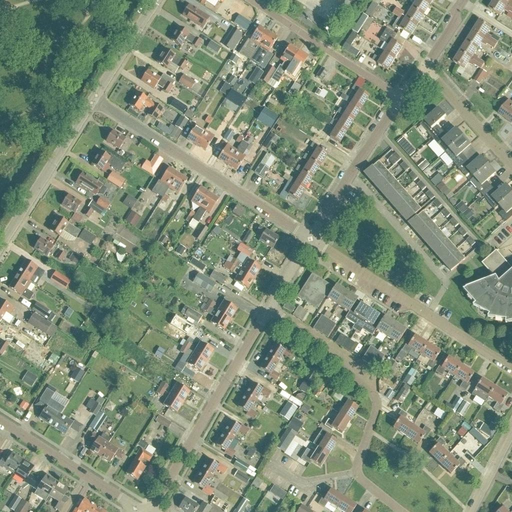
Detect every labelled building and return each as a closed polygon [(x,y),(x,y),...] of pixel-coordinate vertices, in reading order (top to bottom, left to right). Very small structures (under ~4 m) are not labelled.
[(431,6),(421,0),(419,0),(414,9),(425,16),(431,6)] [(511,9),(496,0),(490,11),(501,17),(504,12),(508,14),(509,12),(511,14),(511,9)] [(511,3),(510,2),(511,0),(496,0),(511,9),(511,3)] [(345,19),(354,6),(348,1),(338,15),(345,19)] [(371,18),(379,6),(374,3),(366,15),(371,18)] [(189,6),(183,17),(190,21),(203,29),(209,19),(196,11),(189,6)] [(395,12),(418,26),(425,16),(414,9),(413,10),(413,11),(410,15),(405,11),(404,11),(403,12),(397,9),(395,12)] [(411,37),(418,26),(395,12),(393,15),(400,19),(394,29),(399,32),(400,30),(411,37)] [(252,23),(239,15),(234,23),(246,32),(252,23)] [(358,35),(362,29),(369,18),(363,15),(353,32),(358,35)] [(350,36),(358,24),(351,20),(344,32),(350,36)] [(474,33),(496,46),(498,44),(490,39),(491,37),(488,35),(491,29),(480,22),(474,33)] [(200,42),(179,28),(170,41),(180,48),(185,41),(190,44),(190,45),(196,49),(200,42)] [(259,48),(268,34),(259,28),(250,42),(259,48)] [(227,40),(229,41),(236,45),(242,35),(233,30),(227,40)] [(385,43),(390,47),(386,54),(396,60),(403,48),(393,42),(397,36),(387,30),(380,40),(385,43)] [(364,43),(370,47),(377,36),(370,32),(364,43)] [(474,33),(467,43),(478,50),(482,44),(485,47),(486,45),(494,50),(496,46),(474,33)] [(259,48),(257,51),(253,57),(250,61),(258,66),(276,39),(268,34),(259,48)] [(345,45),(350,48),(357,37),(352,34),(345,45)] [(206,49),(216,56),(220,49),(210,43),(206,49)] [(478,50),(467,43),(461,53),(482,67),(484,64),(477,59),(478,58),(475,55),(478,50)] [(282,78),(285,73),(289,67),(298,53),(289,47),(280,61),(284,64),(281,69),(279,67),(272,79),(278,83),(282,78)] [(248,54),(253,57),(257,51),(252,48),(248,54)] [(234,67),(243,54),(237,49),(228,63),(234,67)] [(170,64),(182,71),(186,64),(165,50),(156,64),(166,70),(170,64)] [(308,59),(298,53),(289,67),(293,70),(292,72),(296,75),(297,72),(299,73),(308,59)] [(482,67),(461,53),(454,64),(465,71),(469,65),(472,67),(473,66),(480,70),(482,67)] [(388,72),(396,60),(386,54),(382,61),(376,57),(373,61),(379,65),(379,66),(388,72)] [(260,82),(265,85),(274,71),(269,68),(260,82)] [(257,69),(253,75),(260,80),(264,73),(257,69)] [(322,81),(327,72),(321,69),(316,77),(322,81)] [(335,70),(332,75),(340,79),(342,75),(335,70)] [(485,73),(480,70),(474,79),(473,81),(479,85),(483,79),(486,81),(489,76),(485,73)] [(147,72),(141,82),(154,90),(156,86),(162,90),(161,92),(167,95),(173,88),(171,87),(174,82),(163,75),(160,80),(147,72)] [(240,74),(235,81),(242,85),(247,78),(240,74)] [(190,92),(195,84),(183,77),(178,85),(190,92)] [(294,84),(287,95),(293,99),(300,88),(294,84)] [(353,102),(363,108),(369,98),(359,92),(360,90),(354,86),(351,91),(357,94),(353,102)] [(229,92),(225,99),(230,102),(236,92),(231,89),(229,92)] [(154,101),(158,93),(154,90),(149,98),(154,101)] [(163,110),(147,100),(137,94),(128,107),(139,114),(143,106),(150,111),(146,116),(155,122),(163,110)] [(363,108),(353,102),(342,95),(339,99),(350,106),(345,114),(355,120),(363,108)] [(170,107),(182,114),(186,108),(175,100),(170,107)] [(508,121),(511,115),(511,103),(509,101),(499,114),(508,121)] [(265,109),(260,117),(273,125),(278,118),(265,109)] [(345,114),(339,110),(337,114),(343,118),(338,125),(348,131),(355,120),(345,114)] [(441,131),(437,127),(446,119),(439,110),(425,123),(420,126),(428,134),(432,139),(441,131)] [(209,126),(215,117),(211,114),(205,124),(209,126)] [(388,122),(392,126),(399,117),(394,114),(388,122)] [(182,133),(189,122),(181,118),(175,128),(182,133)] [(348,131),(338,125),(332,121),(329,125),(336,129),(330,139),(339,145),(348,131)] [(196,147),(205,132),(196,126),(187,141),(196,147)] [(413,126),(409,132),(419,140),(424,135),(413,126)] [(296,142),(301,135),(295,130),(290,137),(296,142)] [(434,142),(445,155),(464,139),(457,130),(448,138),(444,134),(434,142)] [(229,143),(235,135),(229,131),(224,140),(229,143)] [(120,137),(112,132),(106,143),(119,151),(126,139),(121,136),(120,137)] [(205,132),(196,147),(205,152),(214,138),(205,132)] [(276,147),(280,141),(271,135),(262,147),(267,150),(271,144),(276,147)] [(240,145),(242,142),(244,138),(240,136),(236,142),(240,145)] [(464,139),(445,155),(457,167),(466,159),(462,155),(471,147),(464,139)] [(236,152),(227,166),(236,172),(245,158),(242,156),(249,146),(242,142),(240,145),(236,152)] [(311,160),(321,166),(327,155),(318,149),(319,148),(313,144),(310,149),(316,152),(311,160)] [(218,161),(227,166),(236,152),(227,146),(218,161)] [(411,148),(405,153),(409,157),(415,152),(411,148)] [(109,159),(100,152),(91,166),(102,172),(106,164),(120,173),(124,166),(111,157),(109,159)] [(262,165),(269,169),(275,160),(267,155),(261,164),(262,165)] [(393,167),(401,160),(397,155),(389,162),(393,167)] [(321,166),(311,160),(305,156),(303,160),(309,164),(304,171),(313,177),(321,166)] [(249,157),(243,167),(252,172),(258,162),(249,157)] [(475,179),(489,167),(481,158),(472,166),(469,162),(459,170),(463,175),(468,171),(475,179)] [(145,162),(141,169),(153,177),(157,169),(149,164),(145,162)] [(374,185),(388,172),(380,163),(365,175),(374,185)] [(406,173),(410,170),(404,164),(401,168),(406,173)] [(263,180),(269,169),(262,165),(256,176),(263,180)] [(313,177),(304,171),(298,167),(295,172),(301,175),(296,183),(306,189),(313,177)] [(489,167),(475,179),(478,183),(474,187),(482,196),(491,187),(487,183),(496,175),(489,167)] [(158,182),(151,192),(162,199),(165,196),(169,189),(169,188),(178,175),(168,169),(160,183),(158,182)] [(117,188),(122,180),(109,172),(105,180),(117,188)] [(382,194),(396,182),(388,172),(374,185),(382,194)] [(104,196),(108,190),(103,187),(102,187),(96,183),(95,182),(87,178),(85,176),(82,174),(82,175),(82,174),(76,184),(80,187),(89,192),(96,196),(98,193),(101,195),(103,196),(104,196)] [(414,183),(418,180),(413,174),(409,177),(414,183)] [(169,188),(169,189),(178,195),(187,181),(178,175),(169,188)] [(435,178),(431,182),(435,187),(439,183),(435,178)] [(238,190),(243,181),(238,179),(233,187),(238,190)] [(306,189),(296,183),(290,179),(288,183),(294,187),(288,196),(297,202),(306,189)] [(391,204),(405,191),(396,182),(382,194),(391,204)] [(423,192),(426,189),(421,183),(418,187),(423,192)] [(442,196),(446,193),(439,185),(436,188),(442,196)] [(495,203),(500,207),(511,196),(511,193),(506,187),(497,194),(493,190),(484,198),(491,206),(495,203)] [(200,189),(191,203),(200,209),(209,195),(200,189)] [(399,214),(413,201),(405,191),(391,204),(399,214)] [(431,202),(435,199),(430,193),(426,196),(431,202)] [(200,209),(188,226),(194,230),(198,224),(205,212),(209,214),(218,201),(209,195),(200,209)] [(75,215),(82,205),(69,196),(62,206),(75,215)] [(162,199),(161,201),(166,204),(169,199),(165,196),(162,199)] [(511,196),(500,207),(503,212),(499,216),(506,224),(511,218),(511,211),(511,196)] [(106,211),(110,205),(99,198),(95,204),(106,211)] [(413,201),(399,214),(407,223),(422,210),(413,201)] [(439,210),(442,207),(437,201),(433,204),(439,210)] [(100,216),(104,210),(92,203),(88,208),(100,216)] [(462,215),(467,210),(462,204),(457,209),(462,215)] [(88,219),(93,211),(87,207),(82,215),(88,219)] [(237,207),(233,214),(241,219),(245,212),(237,207)] [(467,221),(473,216),(468,210),(462,216),(467,221)] [(447,220),(451,217),(446,211),(442,214),(447,220)] [(179,212),(174,219),(178,221),(182,214),(179,212)] [(189,224),(195,215),(191,212),(185,222),(189,224)] [(131,213),(126,222),(134,227),(140,219),(131,213)] [(418,235),(432,222),(424,213),(409,225),(418,235)] [(120,229),(120,217),(111,217),(111,229),(120,229)] [(58,218),(50,232),(60,238),(63,232),(76,240),(80,233),(68,225),(58,218)] [(455,229),(459,226),(454,220),(450,223),(455,229)] [(426,244),(441,232),(432,222),(418,235),(426,244)] [(178,236),(182,228),(175,224),(171,231),(178,236)] [(199,242),(208,230),(202,226),(193,238),(199,242)] [(266,231),(260,227),(256,233),(262,237),(259,242),(272,250),(279,239),(266,231)] [(78,238),(85,242),(90,246),(96,237),(84,229),(78,238)] [(464,239),(467,236),(462,230),(459,233),(464,239)] [(247,245),(254,234),(248,231),(241,242),(247,245)] [(435,254),(449,241),(441,232),(426,244),(435,254)] [(163,237),(159,243),(163,246),(167,239),(163,237)] [(47,258),(54,248),(41,239),(34,250),(47,258)] [(471,248),(475,245),(470,239),(466,242),(471,248)] [(443,263),(457,251),(449,241),(435,254),(443,263)] [(237,250),(249,257),(253,252),(241,244),(237,250)] [(115,255),(118,251),(108,245),(105,249),(115,255)] [(179,247),(175,254),(180,258),(185,250),(179,247)] [(60,262),(65,255),(59,251),(54,258),(60,262)] [(457,251),(443,263),(451,273),(466,260),(457,251)] [(511,269),(497,252),(482,265),(495,279),(466,290),(467,290),(464,291),(476,305),(474,307),(490,316),(488,319),(506,322),(506,325),(511,323),(511,269)] [(248,261),(249,258),(249,257),(244,254),(239,263),(233,260),(230,265),(254,280),(261,269),(248,261)] [(72,255),(70,259),(77,264),(79,259),(72,255)] [(26,281),(30,284),(31,283),(27,281),(31,274),(35,277),(40,269),(27,261),(18,276),(26,281)] [(254,280),(230,265),(227,263),(224,268),(238,277),(234,282),(248,291),(254,280)] [(221,286),(226,279),(213,271),(209,277),(221,286)] [(54,273),(49,281),(65,291),(66,290),(67,288),(70,283),(54,273)] [(197,274),(192,284),(208,294),(214,285),(197,274)] [(327,300),(334,289),(327,285),(325,284),(322,282),(318,279),(315,278),(311,275),(310,278),(300,293),(299,295),(297,298),(298,299),(308,305),(308,306),(314,309),(316,311),(319,307),(323,301),(325,299),(327,300)] [(27,291),(30,284),(26,281),(18,276),(9,289),(29,301),(33,294),(27,291)] [(60,300),(65,292),(40,276),(35,284),(60,300)] [(75,286),(72,292),(77,295),(81,290),(75,286)] [(337,307),(346,293),(335,287),(334,289),(327,300),(337,307)] [(349,314),(357,301),(346,293),(337,307),(349,314)] [(205,306),(230,321),(237,311),(223,302),(217,313),(211,309),(215,304),(209,300),(205,306)] [(0,303),(0,320),(1,321),(5,315),(10,317),(14,310),(1,301),(0,303)] [(362,322),(371,309),(357,301),(349,314),(345,320),(354,326),(352,330),(356,332),(362,322)] [(230,321),(205,306),(201,303),(198,308),(214,318),(210,323),(224,332),(230,321)] [(48,322),(52,315),(37,304),(32,311),(48,322)] [(99,308),(96,312),(104,317),(107,313),(99,308)] [(188,309),(183,317),(196,326),(201,318),(188,309)] [(297,322),(303,312),(299,310),(298,309),(292,318),(293,319),(297,322)] [(375,331),(384,318),(371,309),(362,322),(356,332),(359,335),(362,331),(371,337),(375,331)] [(303,312),(297,322),(302,325),(309,316),(304,312),(303,312)] [(41,319),(37,317),(34,315),(34,314),(28,323),(45,334),(50,325),(41,319)] [(318,334),(326,320),(322,317),(313,331),(318,334)] [(386,338),(395,325),(384,318),(375,331),(386,338)] [(322,337),(331,323),(326,320),(318,334),(322,337)] [(331,323),(322,337),(327,340),(336,326),(331,323)] [(395,325),(386,338),(397,345),(406,331),(395,325)] [(334,344),(343,349),(349,340),(340,335),(334,344)] [(420,356),(427,345),(414,337),(408,346),(406,344),(402,351),(407,355),(411,350),(420,356)] [(349,340),(343,349),(353,355),(358,346),(349,340)] [(184,341),(180,346),(188,351),(191,345),(184,341)] [(200,343),(193,354),(207,363),(214,352),(200,343)] [(427,345),(420,356),(429,362),(426,367),(432,371),(436,363),(434,362),(440,353),(427,345)] [(193,354),(188,351),(180,346),(177,351),(190,359),(187,365),(201,373),(207,363),(193,354)] [(267,358),(277,364),(282,356),(290,360),(293,355),(285,350),(284,352),(275,346),(267,358)] [(159,348),(155,355),(161,359),(165,352),(159,348)] [(366,364),(375,351),(370,348),(361,361),(366,364)] [(371,368),(379,354),(375,351),(366,364),(371,368)] [(379,354),(371,368),(376,371),(384,357),(379,354)] [(53,356),(49,363),(52,365),(54,367),(59,360),(56,358),(53,356)] [(268,377),(276,382),(279,377),(276,375),(275,374),(272,372),(274,368),(277,364),(267,358),(260,369),(269,375),(268,377)] [(454,377),(460,366),(448,358),(442,367),(440,365),(435,373),(441,377),(445,371),(454,377)] [(390,361),(382,374),(390,378),(398,366),(390,361)] [(274,368),(272,372),(275,374),(276,375),(282,367),(277,364),(274,368)] [(460,366),(454,377),(463,383),(460,389),(465,392),(470,385),(467,383),(473,375),(460,366)] [(77,369),(70,379),(77,383),(84,373),(77,369)] [(305,380),(313,385),(320,375),(311,369),(304,380),(305,380)] [(290,391),(298,377),(292,373),(284,387),(290,391)] [(317,400),(333,377),(329,373),(312,396),(317,400)] [(28,375),(23,384),(31,389),(37,380),(28,375)] [(408,376),(404,383),(409,386),(413,379),(408,376)] [(307,395),(313,385),(305,380),(299,389),(307,395)] [(485,402),(487,398),(494,388),(482,380),(471,396),(475,398),(476,396),(485,402)] [(159,389),(165,392),(168,387),(162,383),(159,389)] [(170,395),(183,403),(190,393),(177,384),(170,395)] [(245,396),(255,403),(260,394),(268,399),(271,394),(263,389),(262,391),(253,385),(245,396)] [(494,388),(487,398),(497,405),(493,410),(499,414),(503,407),(501,405),(507,396),(494,388)] [(162,398),(165,392),(159,389),(156,394),(162,398)] [(400,405),(408,393),(402,389),(394,401),(400,405)] [(389,391),(384,398),(390,401),(395,394),(389,391)] [(177,414),(183,403),(170,395),(163,406),(177,414)] [(296,396),(294,400),(301,404),(305,397),(301,395),(296,396)] [(250,411),(255,403),(245,396),(238,408),(247,414),(246,416),(254,421),(257,416),(250,411)] [(339,415),(350,422),(358,409),(349,404),(351,401),(343,397),(340,402),(345,406),(339,415)] [(97,404),(90,414),(96,418),(106,402),(99,398),(95,403),(97,404)] [(294,400),(290,398),(288,402),(300,409),(302,405),(301,404),(294,400)] [(456,414),(463,402),(457,398),(452,407),(447,404),(445,407),(456,414)] [(52,428),(60,416),(47,407),(48,405),(40,400),(35,407),(44,412),(39,419),(52,428)] [(462,418),(470,406),(463,402),(456,414),(462,418)] [(22,403),(19,409),(24,412),(28,407),(22,403)] [(1,411),(8,415),(12,409),(5,404),(1,411)] [(288,422),(296,410),(287,405),(280,416),(288,422)] [(304,406),(300,412),(306,416),(310,410),(304,406)] [(437,409),(433,416),(442,422),(446,415),(437,409)] [(405,437),(412,427),(403,421),(406,415),(401,412),(396,419),(398,420),(393,429),(405,437)] [(97,434),(106,418),(99,414),(90,429),(97,434)] [(342,435),(350,422),(339,415),(333,424),(328,421),(324,426),(332,431),(333,429),(342,435)] [(70,429),(79,434),(83,427),(75,422),(73,424),(68,421),(60,416),(52,428),(65,436),(70,429)] [(156,421),(168,429),(171,424),(159,416),(156,421)] [(292,420),(287,428),(288,429),(296,434),(301,425),(292,420)] [(223,434),(233,440),(238,432),(246,437),(249,431),(241,426),(240,428),(231,422),(223,434)] [(488,429),(484,435),(489,438),(490,439),(498,428),(496,427),(492,424),(488,429)] [(412,427),(405,437),(418,446),(424,437),(426,438),(431,431),(425,427),(421,433),(412,427)] [(288,429),(276,448),(283,453),(296,434),(288,429)] [(461,429),(457,435),(462,439),(466,433),(461,429)] [(487,443),(472,429),(468,434),(483,447),(487,443)] [(318,449),(328,455),(337,443),(328,437),(330,435),(322,430),(318,436),(323,440),(318,449)] [(108,445),(111,440),(103,435),(100,440),(92,434),(88,440),(95,444),(90,452),(100,458),(108,445)] [(227,449),(233,440),(223,434),(215,446),(225,452),(223,454),(232,459),(235,454),(227,449)] [(440,465),(448,456),(440,448),(445,444),(440,439),(434,445),(436,447),(429,454),(440,465)] [(268,440),(263,447),(267,450),(272,443),(268,440)] [(140,442),(136,447),(142,451),(143,452),(147,446),(140,442)] [(108,445),(100,458),(109,464),(114,456),(121,461),(124,455),(108,445)] [(129,447),(126,452),(136,458),(139,453),(129,447)] [(437,482),(446,471),(418,447),(409,457),(437,482)] [(248,448),(246,451),(248,452),(246,456),(251,459),(255,453),(248,448)] [(320,468),(328,455),(318,449),(314,455),(307,451),(301,460),(310,466),(311,463),(320,468)] [(153,458),(152,457),(148,455),(145,453),(143,452),(142,451),(126,475),(137,482),(146,469),(140,465),(144,460),(149,463),(153,458)] [(13,475),(22,461),(12,455),(7,462),(3,459),(0,463),(0,468),(2,470),(3,469),(13,475)] [(448,456),(440,465),(451,475),(457,468),(459,470),(466,464),(461,459),(456,464),(448,456)] [(252,478),(256,471),(237,460),(233,467),(252,478)] [(30,487),(35,480),(29,476),(33,468),(22,461),(13,475),(24,482),(23,484),(30,487)] [(200,473),(210,479),(215,471),(223,476),(227,470),(219,465),(218,467),(208,461),(200,473)] [(112,467),(112,480),(123,480),(122,467),(112,467)] [(247,486),(250,480),(238,472),(234,478),(247,486)] [(205,487),(210,479),(200,473),(193,484),(202,490),(201,492),(209,497),(213,492),(205,487)] [(48,497),(57,483),(46,477),(43,482),(38,479),(37,481),(35,480),(30,487),(37,492),(37,490),(48,497)] [(60,511),(68,500),(64,498),(68,491),(57,483),(48,497),(59,504),(56,510),(59,511),(60,511)] [(272,486),(268,493),(275,497),(279,491),(272,486)] [(337,509),(343,499),(330,490),(325,499),(323,498),(318,505),(324,509),(327,503),(337,509)] [(13,511),(14,511),(21,501),(15,497),(9,509),(13,511)] [(210,504),(223,511),(224,511),(228,507),(214,498),(210,504)] [(200,509),(198,507),(185,499),(178,509),(182,511),(209,511),(212,509),(203,504),(200,509)] [(236,510),(240,511),(243,511),(249,503),(243,499),(236,510)] [(343,499),(337,509),(341,511),(352,511),(356,507),(343,499)] [(27,511),(31,506),(22,501),(15,511),(27,511)] [(93,511),(96,508),(84,501),(78,510),(76,509),(73,511),(93,511)]
